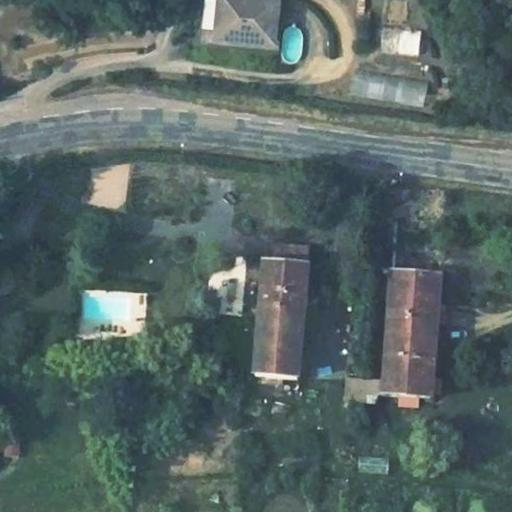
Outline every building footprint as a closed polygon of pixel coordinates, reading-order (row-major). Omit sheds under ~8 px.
[(285,44),(292,0),(230,0),(225,35),(285,44)] [(383,49),(397,51),(399,29),(385,28),(383,49)] [(400,30),(400,54),(421,54),(421,30),(400,30)] [(355,97),(425,107),(428,82),(359,72),(355,97)] [(360,397),(373,398),(374,391),(431,395),(445,244),(397,240),(384,379),(362,378),(360,397)] [(296,393),(309,255),(265,250),(265,270),(255,381),(272,382),(271,399),(295,401),(296,393)] [(348,397),(360,397),(362,378),(349,377),(348,397)] [(2,438),(3,458),(20,457),(19,437),(2,438)] [(359,457),(359,473),(388,473),(388,457),(359,457)] [(372,511),(374,497),(345,497),(343,511),(372,511)]
